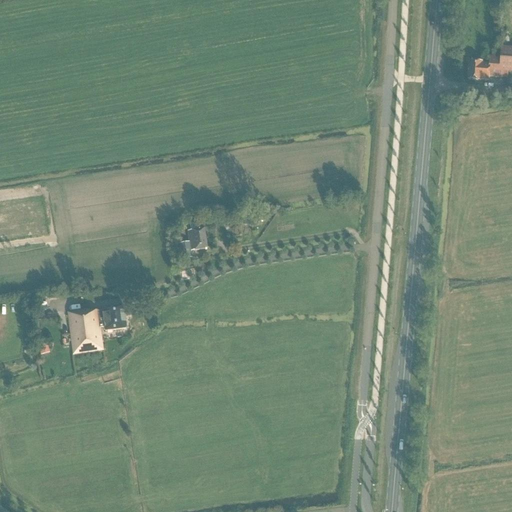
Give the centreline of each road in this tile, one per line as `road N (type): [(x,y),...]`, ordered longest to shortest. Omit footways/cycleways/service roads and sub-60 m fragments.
road 1 (unclassified): [(367,511),(371,430),(361,406),(393,0)]
road 2 (primary): [(391,511),(437,0)]
